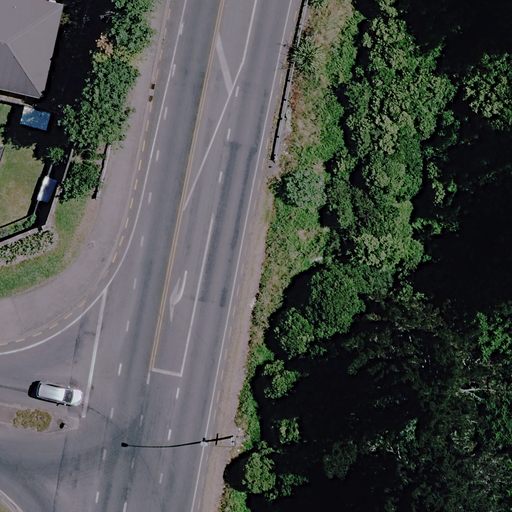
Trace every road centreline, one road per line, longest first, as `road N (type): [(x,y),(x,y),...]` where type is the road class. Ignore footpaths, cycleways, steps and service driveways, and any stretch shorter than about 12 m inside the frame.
road 1 (secondary): [(140,434),(223,0)]
road 2 (secondary): [(0,408),(140,434)]
